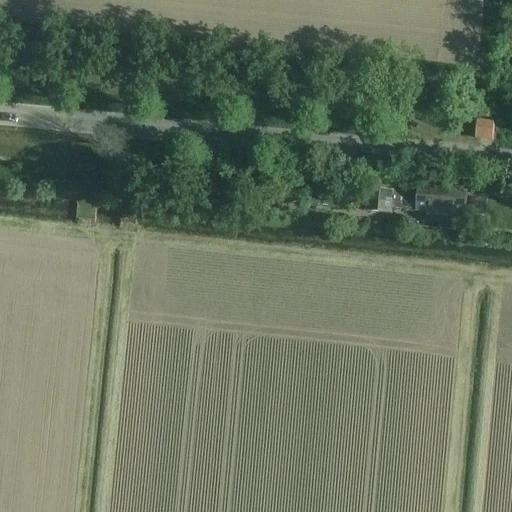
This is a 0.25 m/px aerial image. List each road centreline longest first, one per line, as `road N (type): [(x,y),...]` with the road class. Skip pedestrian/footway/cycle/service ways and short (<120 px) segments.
road 1 (tertiary): [(511,163),(0,116)]
road 2 (track): [(0,154),(128,200),(127,242)]
